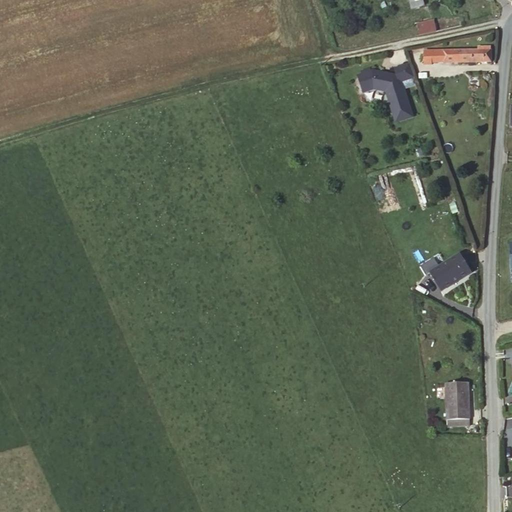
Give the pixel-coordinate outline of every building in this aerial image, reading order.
[(410,0),(414,11),(427,7),(424,0),(410,0)] [(416,20),(418,30),(435,26),(432,16),(416,20)] [(484,64),(485,46),(478,45),(478,51),(472,50),(438,48),(437,62),(484,64)] [(358,74),(362,94),(373,91),(387,93),(395,124),(414,120),(405,81),(414,79),(414,74),(412,63),(395,67),(395,73),(373,70),(358,74)] [(461,253),(430,271),(441,290),(472,272),(461,253)] [(466,381),(444,384),(450,425),(472,422),(466,381)]
